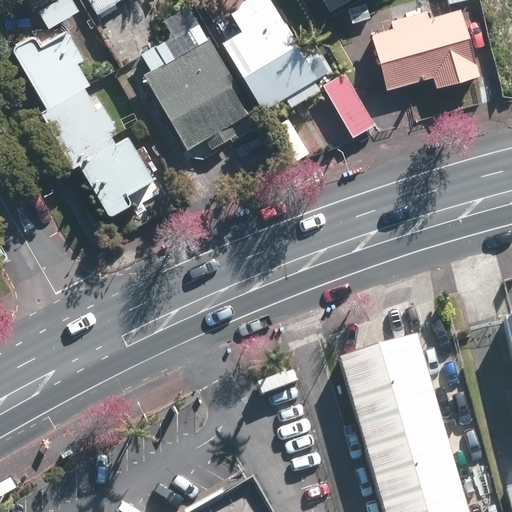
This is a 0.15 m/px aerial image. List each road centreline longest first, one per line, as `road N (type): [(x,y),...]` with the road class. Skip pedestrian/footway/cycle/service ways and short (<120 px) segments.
road 1 (primary): [(91,357),(286,268),(511,199)]
road 2 (residential): [(91,357),(0,196)]
